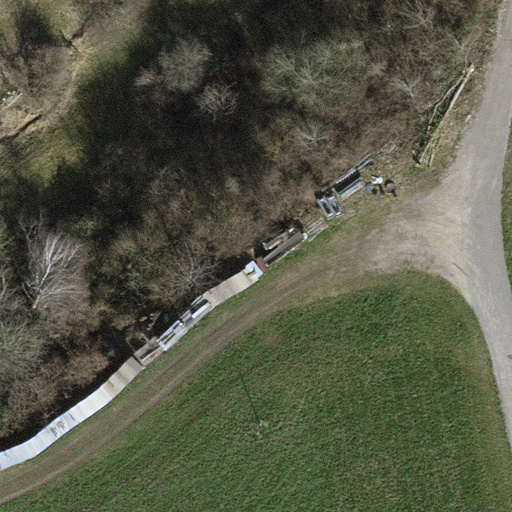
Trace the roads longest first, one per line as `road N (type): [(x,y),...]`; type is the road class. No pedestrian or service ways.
road 1 (track): [(499,317),(462,286),(429,274),(359,274),(306,286),(255,309),(87,441),(0,490)]
road 2 (track): [(511,45),(494,113),(486,209),(511,376)]
